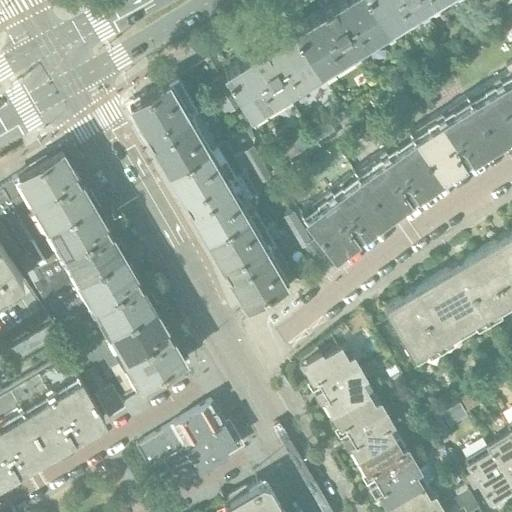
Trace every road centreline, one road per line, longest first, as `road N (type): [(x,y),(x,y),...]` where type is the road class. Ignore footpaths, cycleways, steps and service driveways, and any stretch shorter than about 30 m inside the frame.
road 1 (residential): [(511,170),(233,362)]
road 2 (tertiary): [(233,362),(74,91)]
road 3 (residential): [(233,362),(0,506)]
road 4 (secondary): [(74,91),(222,0)]
road 5 (residential): [(156,511),(279,441)]
